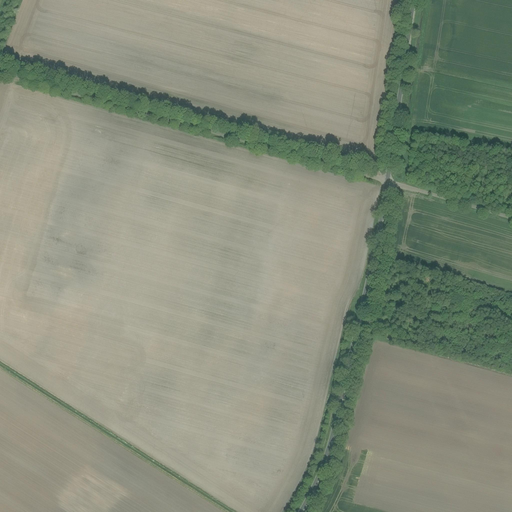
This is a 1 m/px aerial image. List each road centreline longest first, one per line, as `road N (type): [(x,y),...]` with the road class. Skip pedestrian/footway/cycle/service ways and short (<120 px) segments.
road 1 (unclassified): [(388,180),(0,80)]
road 2 (tertiary): [(301,511),(335,433),(388,180)]
road 3 (tertiary): [(388,180),(415,0)]
road 4 (unclassified): [(511,217),(388,180)]
